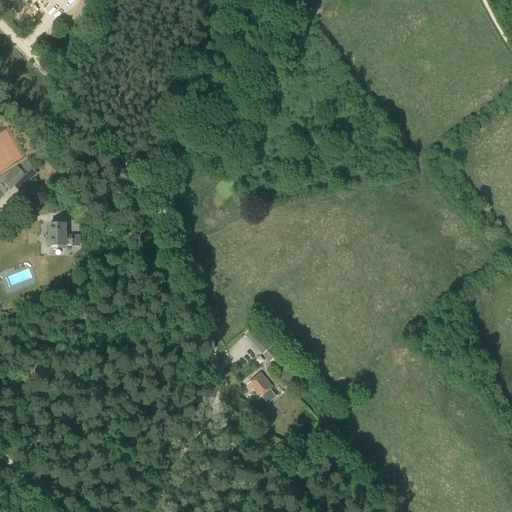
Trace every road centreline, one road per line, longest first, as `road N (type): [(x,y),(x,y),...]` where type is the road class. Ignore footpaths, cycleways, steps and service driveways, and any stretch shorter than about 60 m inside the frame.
road 1 (track): [(386,511),(363,481),(263,435),(217,403),(210,354),(159,224)]
road 2 (track): [(159,224),(174,167),(290,0)]
road 3 (track): [(159,224),(116,156),(0,23)]
road 4 (unclassified): [(155,511),(217,403)]
